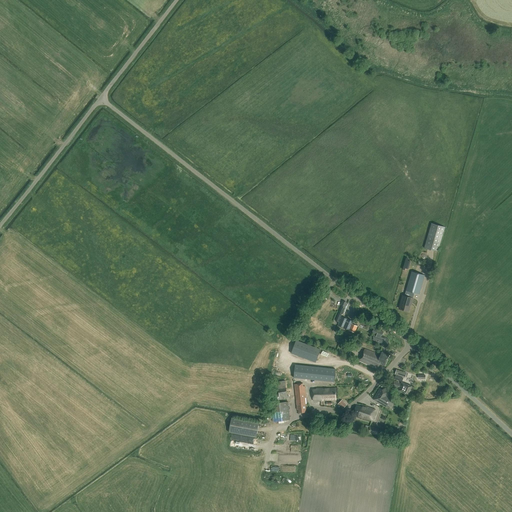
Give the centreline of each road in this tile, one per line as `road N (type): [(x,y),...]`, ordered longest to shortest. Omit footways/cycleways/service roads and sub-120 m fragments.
road 1 (unclassified): [(412,343),(100,97)]
road 2 (unclassified): [(0,224),(100,97)]
road 3 (unclassified): [(511,433),(412,343)]
road 4 (unclassified): [(313,408),(348,408),(412,343)]
road 5 (unclassified): [(100,97),(176,0)]
